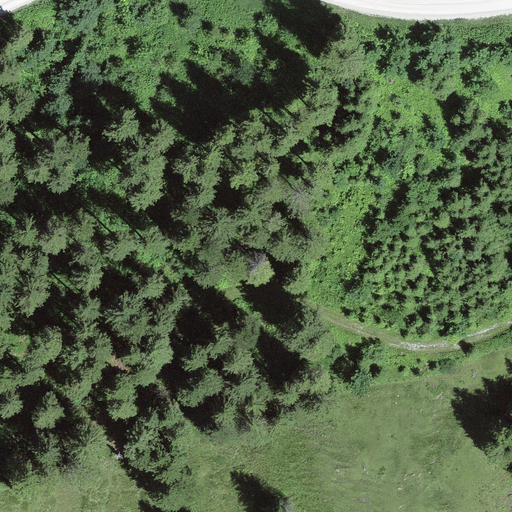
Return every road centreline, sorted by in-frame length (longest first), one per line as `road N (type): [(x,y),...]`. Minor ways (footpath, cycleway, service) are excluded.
road 1 (track): [(0,439),(89,421),(140,400),(193,314),(246,291),(442,347),(511,322)]
road 2 (unclassified): [(365,0),(443,8),(501,0)]
